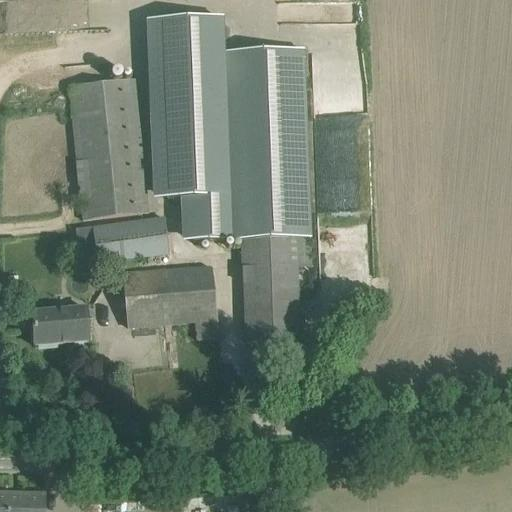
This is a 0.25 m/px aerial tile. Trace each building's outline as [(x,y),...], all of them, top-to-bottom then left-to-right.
[(220,20),(146,23),(153,201),(182,200),(182,244),(228,241),(221,57),(220,20)] [(302,54),(221,57),(228,241),(242,241),(245,324),(246,344),(260,344),(299,342),(297,268),(311,267),(302,54)] [(83,222),(147,215),(134,82),(69,89),(83,222)] [(164,218),(93,228),(99,265),(169,255),(164,218)] [(218,341),(216,321),(211,269),(122,276),(125,310),(128,330),(196,324),(198,343),(218,341)] [(88,344),(86,324),(85,310),(32,314),(35,348),(88,344)] [(0,511),(43,511),(44,498),(0,496),(0,511)]
